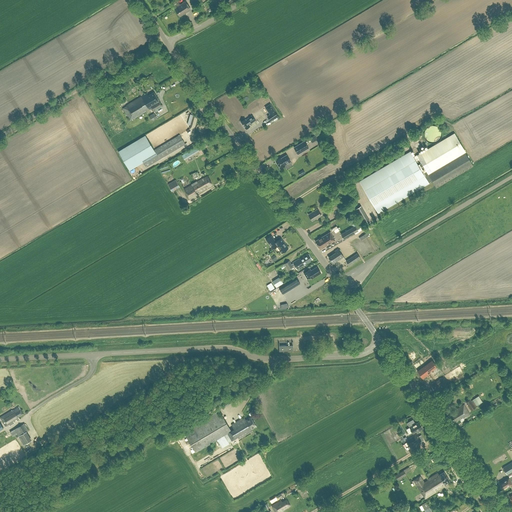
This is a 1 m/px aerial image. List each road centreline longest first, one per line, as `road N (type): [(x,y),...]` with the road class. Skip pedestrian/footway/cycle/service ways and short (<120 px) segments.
road 1 (tertiary): [(0,359),(222,347),(273,359),(355,355),(381,341)]
road 2 (tertiary): [(342,288),(166,42)]
road 3 (tertiary): [(503,511),(381,341)]
road 4 (unclassified): [(342,288),(386,251),(511,176)]
road 5 (unclassified): [(0,136),(163,39)]
